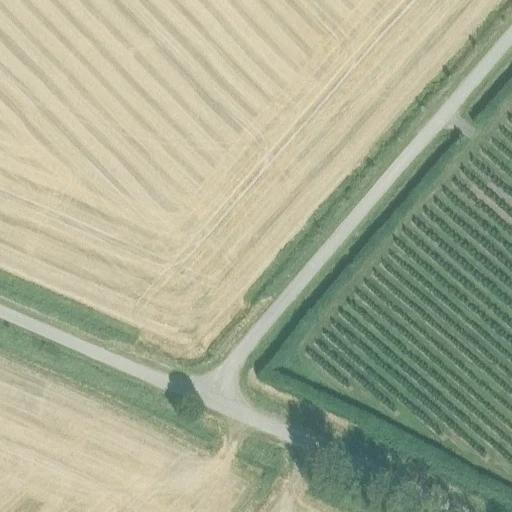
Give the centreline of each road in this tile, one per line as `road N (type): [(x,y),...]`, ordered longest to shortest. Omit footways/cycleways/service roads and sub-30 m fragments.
road 1 (unclassified): [(210,390),(511,37)]
road 2 (unclassified): [(453,511),(210,390)]
road 3 (unclassified): [(210,390),(158,380),(0,312)]
